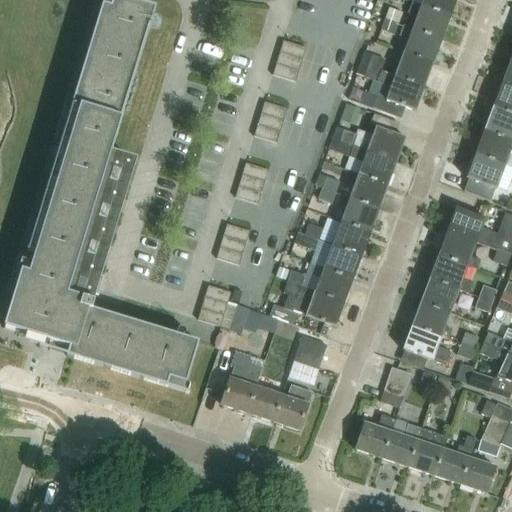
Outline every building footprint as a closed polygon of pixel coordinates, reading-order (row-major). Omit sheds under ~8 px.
[(113,0),(111,8),(103,6),(4,330),(45,343),(46,342),(69,350),(67,358),(190,396),(190,395),(184,393),(199,345),(106,316),(106,317),(92,312),(95,304),(91,303),(93,296),(99,298),(104,280),(99,278),(134,163),(111,156),(157,9),(126,0),(113,0)] [(452,20),(459,0),(423,0),(421,8),(412,4),(411,6),(452,20)] [(443,44),(452,20),(411,6),(408,15),(417,18),(413,29),(404,26),(403,29),(443,44)] [(399,25),(403,14),(390,9),(386,20),(399,25)] [(382,31),(395,36),(399,25),(386,20),(382,31)] [(434,67),(443,44),(403,29),(400,37),(408,41),(403,55),(434,67)] [(283,41),(280,53),(303,59),(306,48),(283,41)] [(303,59),(280,53),(277,64),(299,71),(303,59)] [(384,61),(365,53),(361,64),(381,71),(384,61)] [(425,92),(434,67),(403,55),(395,77),(381,72),(380,75),(425,92)] [(296,82),(299,71),(277,64),(273,75),(296,82)] [(361,64),(357,74),(377,82),(381,71),(361,64)] [(511,91),(511,64),(510,64),(501,87),(511,91)] [(425,92),(380,75),(373,96),(376,97),(371,109),(401,120),(405,108),(418,112),(425,92)] [(511,91),(501,87),(492,111),(511,118),(511,91)] [(261,115),(283,121),(287,110),(265,103),(261,115)] [(511,118),(492,111),(484,134),(511,144),(511,118)] [(283,121),(261,115),(258,126),(280,132),(283,121)] [(357,135),(353,147),(354,147),(398,164),(406,142),(394,137),(399,124),(374,115),(370,126),(375,129),(373,136),(358,131),(357,135)] [(280,132),(258,126),(255,137),(277,143),(280,132)] [(353,147),(357,135),(337,129),(333,140),(353,147)] [(511,156),(510,156),(511,149),(511,144),(484,134),(475,157),(505,169),(506,166),(511,168),(511,156)] [(350,158),(354,147),(353,147),(333,140),(329,151),(350,158)] [(398,164),(354,147),(350,158),(363,163),(357,178),(389,188),(398,164)] [(493,202),(505,169),(475,157),(467,179),(469,179),(464,192),(493,202)] [(246,164),(243,175),(265,182),(268,171),(246,164)] [(243,175),(239,187),(262,193),(265,182),(243,175)] [(380,212),(389,188),(357,178),(350,199),(342,196),(341,198),(380,212)] [(340,183),(327,179),(323,189),(336,194),(340,183)] [(258,205),(262,193),(239,187),(236,198),(258,205)] [(323,189),(319,200),(332,205),(336,194),(323,189)] [(372,235),(380,212),(341,198),(338,206),(346,209),(340,224),(372,235)] [(486,220),(456,209),(446,236),(476,247),(477,243),(497,251),(510,256),(511,250),(511,217),(505,215),(497,234),(483,229),(486,220)] [(363,259),(372,235),(340,224),(332,248),(363,259)] [(224,237),(246,243),(250,232),(227,225),(224,237)] [(319,241),(323,230),(310,225),(306,236),(319,241)] [(301,247),(315,252),(319,241),(306,236),(301,247)] [(446,236),(438,259),(467,270),(469,266),(478,270),(481,261),(472,258),(476,247),(446,236)] [(246,243),(224,237),(221,248),(243,254),(246,243)] [(323,271),(354,282),(363,259),(332,248),(319,243),(316,252),(328,257),(323,271)] [(240,266),(243,254),(221,248),(217,259),(240,266)] [(497,251),(493,263),(506,267),(510,256),(497,251)] [(467,270),(438,259),(430,282),(459,293),(459,292),(468,295),(473,283),(464,280),(467,270)] [(287,286),(345,307),(354,282),(323,271),(319,282),(311,279),(307,289),(302,288),(306,277),(293,272),(287,286)] [(450,317),(459,293),(430,282),(420,306),(450,317)] [(337,331),(345,307),(287,286),(284,295),(310,305),(305,319),(337,331)] [(511,314),(511,287),(510,286),(500,309),(511,314)] [(205,298),(228,305),(231,294),(209,287),(205,298)] [(493,303),(497,292),(484,287),(480,298),(493,303)] [(205,298),(202,309),(224,316),(228,305),(205,298)] [(476,309),(489,314),(493,303),(480,298),(476,309)] [(270,317),(294,326),(298,315),(274,306),(270,317)] [(450,317),(420,306),(412,329),(442,340),(448,342),(452,331),(446,328),(450,317)] [(229,331),(241,336),(250,312),(237,307),(229,331)] [(221,327),(224,316),(202,309),(199,320),(221,327)] [(439,348),(442,340),(412,329),(403,353),(433,364),(434,362),(446,366),(451,353),(439,348)] [(480,340),(466,334),(462,345),(476,350),(480,340)] [(511,344),(488,334),(483,346),(511,358),(511,344)] [(303,337),(299,349),(324,358),(328,346),(303,337)] [(472,361),(476,350),(462,345),(458,356),(472,361)] [(511,385),(511,358),(483,346),(479,354),(493,360),(494,357),(506,362),(498,380),(511,385)] [(320,370),(324,358),(299,349),(294,362),(320,370)] [(247,416),(256,390),(255,390),(260,377),(235,368),(222,408),(247,416)] [(392,369),(388,381),(407,387),(411,376),(392,369)] [(490,393),(494,381),(472,373),(468,385),(490,393)] [(388,381),(384,392),(403,398),(407,387),(388,381)] [(282,398),(273,425),(300,434),(313,395),(292,388),(288,401),(282,398)] [(256,390),(247,416),(273,425),(282,398),(256,390)] [(400,410),(403,398),(384,392),(381,403),(400,410)] [(496,405),(487,401),(480,414),(490,418),(496,405)] [(511,411),(498,405),(493,416),(511,424),(511,422),(511,411)] [(493,416),(488,427),(506,435),(511,424),(493,416)] [(382,461),(391,435),(395,421),(383,417),(378,431),(364,426),(355,452),(382,461)] [(391,435),(382,461),(408,469),(421,430),(409,426),(404,439),(391,435)] [(488,427),(481,442),(500,449),(506,435),(488,427)] [(408,469),(434,478),(443,452),(447,439),(421,430),(408,469)] [(443,452),(434,478),(460,486),(469,461),(475,441),(467,438),(463,449),(460,447),(457,457),(443,452)] [(469,461),(460,486),(487,495),(495,470),(469,461)]
